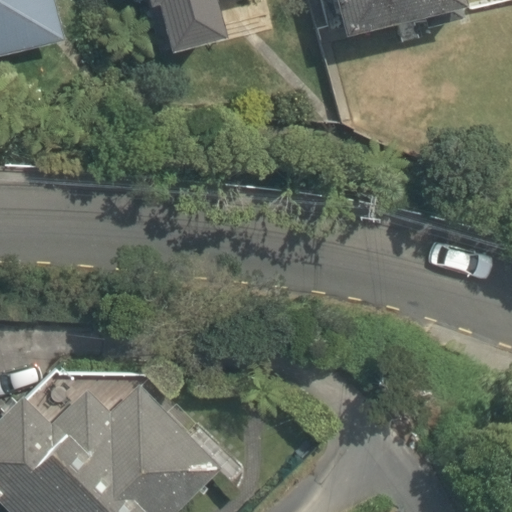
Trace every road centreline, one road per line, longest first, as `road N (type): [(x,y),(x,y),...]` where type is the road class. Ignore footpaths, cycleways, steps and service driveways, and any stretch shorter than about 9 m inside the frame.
road 1 (residential): [(0,249),(292,257),(511,307)]
road 2 (unknown): [(0,395),(144,401),(287,432),(339,472),(369,511)]
